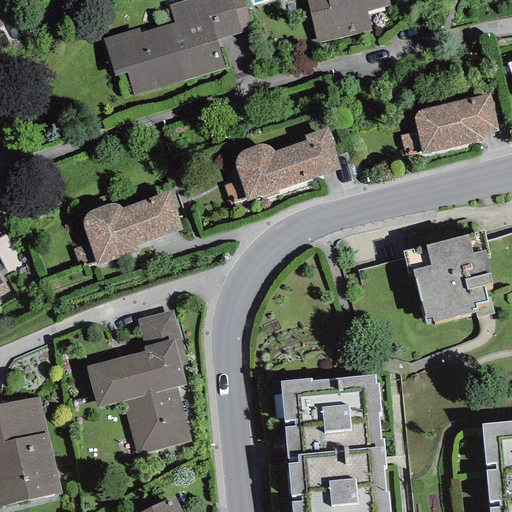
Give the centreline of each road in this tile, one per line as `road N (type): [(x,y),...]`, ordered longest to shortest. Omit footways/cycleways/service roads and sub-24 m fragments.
road 1 (residential): [(511,29),(383,51),(141,122),(0,175)]
road 2 (tertiary): [(250,269),(295,232),(328,218),(511,170)]
road 3 (residential): [(250,269),(0,354)]
road 4 (tertiary): [(240,511),(226,354),(236,295),(250,269)]
